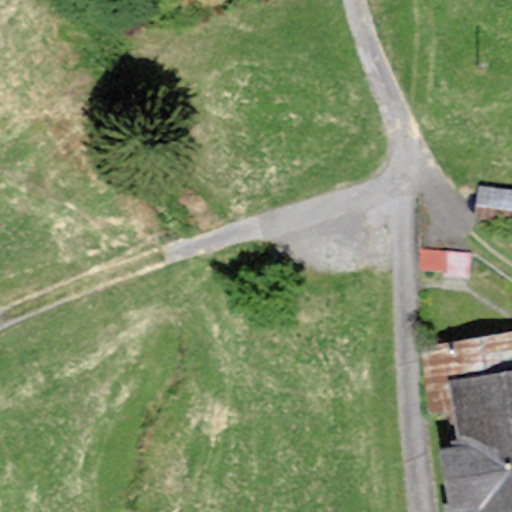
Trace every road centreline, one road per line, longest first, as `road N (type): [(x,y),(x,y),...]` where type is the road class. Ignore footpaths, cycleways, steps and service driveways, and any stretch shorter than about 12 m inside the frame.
road 1 (unclassified): [(0,318),(160,258),(397,195),(410,158),(352,0)]
road 2 (track): [(511,267),(468,237),(421,178),(408,178)]
